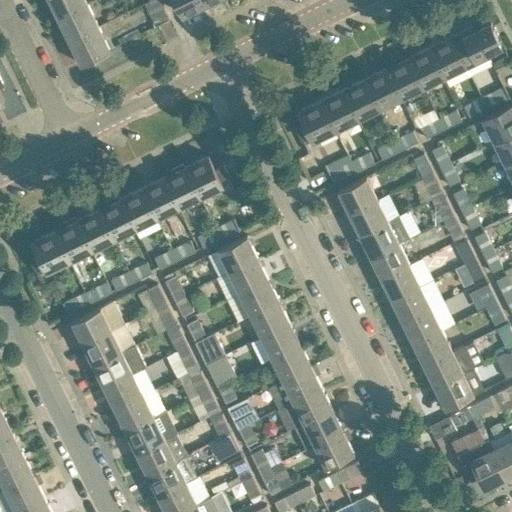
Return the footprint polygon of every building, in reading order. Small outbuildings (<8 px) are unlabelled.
[(51,0),(59,16),(88,1),(87,0),(51,0)] [(157,24),(170,18),(161,0),(147,0),(145,1),(157,24)] [(176,0),(182,12),(206,0),(176,0)] [(70,38),(99,24),(88,1),(59,16),(70,38)] [(476,26),(487,48),(502,41),(491,18),(476,26)] [(487,48),(476,26),(475,22),(473,23),(473,24),(452,34),(466,63),(489,52),(487,48)] [(81,61),(110,47),(99,24),(70,38),(81,61)] [(444,73),(466,63),(452,34),(430,45),(444,73)] [(423,84),(444,73),(430,45),(409,55),(423,84)] [(423,84),(409,55),(408,56),(406,53),(395,59),(396,61),(387,66),(401,95),(423,84)] [(492,60),(495,67),(506,61),(503,55),(492,60)] [(379,105),(401,95),(387,66),(365,77),(379,105)] [(475,82),(482,95),(487,106),(509,95),(498,72),(475,82)] [(358,116),(379,105),(365,77),(344,87),(358,116)] [(336,126),(358,116),(344,87),(322,98),(336,126)] [(470,114),(487,106),(482,95),(465,104),(470,114)] [(306,141),(336,126),(322,98),(301,108),(299,109),(306,123),(299,126),(297,122),(296,123),(310,151),(311,150),(306,141)] [(495,139),(511,130),(511,101),(484,116),(495,139)] [(438,117),(444,127),(462,119),(457,108),(438,117)] [(426,136),(444,127),(438,117),(421,125),(426,136)] [(401,149),(418,140),(413,129),(395,137),(401,149)] [(506,160),(511,157),(511,130),(495,139),(506,160)] [(383,158),(401,149),(395,137),(377,146),(383,158)] [(441,166),(452,161),(443,142),(432,148),(441,166)] [(357,170),(375,161),(370,150),(352,159),(357,170)] [(423,175),(433,170),(424,151),(414,157),(423,175)] [(234,188),(235,188),(222,160),(221,160),(222,164),(216,167),(209,153),(207,154),(207,155),(186,165),(200,193),(229,179),(234,188)] [(357,170),(352,159),(349,153),(327,164),(326,162),(325,162),(335,181),(357,170)] [(441,166),(449,182),(460,177),(452,161),(441,166)] [(200,193),(186,165),(185,165),(184,163),(172,168),(174,171),(164,175),(178,204),(200,193)] [(423,175),(431,193),(442,188),(433,170),(423,175)] [(349,211),(378,196),(367,174),(338,188),(349,211)] [(157,215),(178,204),(164,175),(143,186),(157,215)] [(135,225),(157,215),(143,186),(121,197),(135,225)] [(462,209),(473,204),(464,186),(453,191),(462,209)] [(135,225),(121,197),(120,197),(118,195),(107,200),(108,203),(99,207),(113,236),(135,225)] [(445,219),(455,214),(446,195),(435,200),(445,219)] [(360,232),(389,218),(378,196),(349,211),(360,232)] [(462,209),(471,227),(482,222),(473,204),(462,209)] [(92,247),(113,236),(99,207),(78,218),(92,247)] [(403,212),(410,231),(420,227),(413,208),(403,212)] [(371,254),(400,239),(411,234),(400,213),(389,218),(360,232),(371,254)] [(445,219),(455,239),(465,234),(455,214),(445,219)] [(78,218),(76,218),(75,216),(64,221),(65,224),(56,228),(70,257),(92,247),(78,218)] [(221,237),(240,228),(235,216),(234,216),(234,217),(216,226),(221,237)] [(204,246),(221,237),(216,226),(198,235),(204,246)] [(40,271),(70,257),(56,228),(35,239),(35,238),(33,239),(40,254),(33,257),(31,253),(30,254),(44,281),(45,281),(40,271)] [(484,253),(494,247),(486,229),(475,235),(484,253)] [(229,270),(259,255),(248,233),(218,247),(229,270)] [(173,247),(179,258),(196,249),(191,238),(173,247)] [(465,263),(476,257),(467,238),(456,243),(465,263)] [(381,275),(410,261),(400,239),(371,254),(381,275)] [(161,267),(179,258),(173,247),(155,256),(161,267)] [(484,253),(492,270),(503,264),(494,247),(484,253)] [(240,291),(269,277),(259,255),(229,270),(240,291)] [(465,263),(472,279),(484,273),(476,257),(465,263)] [(129,269),(135,280),(152,271),(146,260),(129,269)] [(392,297),(421,283),(410,261),(381,275),(392,297)] [(117,288),(135,280),(129,269),(112,278),(117,288)] [(174,297),(185,291),(176,273),(165,279),(174,297)] [(505,295),(511,291),(511,284),(507,273),(497,278),(505,295)] [(239,319),(251,313),(280,299),(269,277),(240,291),(228,297),(239,319)] [(86,290),(91,301),(109,292),(104,281),(86,290)] [(157,305),(167,300),(158,282),(148,288),(157,305)] [(487,306),(498,301),(489,282),(469,291),(477,308),(486,303),(487,306)] [(403,319),(432,304),(421,283),(392,297),(403,319)] [(468,289),(449,295),(452,306),(471,299),(468,289)] [(70,311),(91,301),(86,290),(64,300),(63,301),(69,312),(70,311)] [(174,297),(183,314),(194,309),(185,291),(174,297)] [(261,335),(291,320),(280,299),(251,313),(261,335)] [(167,300),(157,305),(165,323),(176,317),(167,300)] [(498,301),(487,306),(495,322),(507,318),(498,301)] [(413,340),(442,326),(432,304),(403,319),(413,340)] [(83,341),(112,327),(101,305),(72,319),(83,341)] [(195,339),(206,333),(198,317),(187,322),(195,339)] [(272,356),(301,342),(291,320),(261,335),(272,356)] [(177,349),(188,343),(180,326),(168,331),(177,349)] [(424,362),(453,348),(442,326),(413,340),(424,362)] [(497,353),(511,345),(511,329),(510,326),(500,331),(506,344),(495,349),(497,353)] [(94,363),(122,349),(112,327),(83,341),(94,363)] [(195,339),(205,358),(207,361),(226,351),(215,330),(207,334),(206,333),(195,339)] [(283,378),(312,363),(301,342),(272,356),(283,378)] [(453,348),(424,362),(435,384),(464,369),(485,359),(483,355),(474,360),(465,342),(453,348)] [(105,385),(133,371),(147,364),(136,343),(122,349),(94,363),(105,385)] [(188,371),(199,366),(188,343),(177,349),(188,371)] [(511,373),(511,345),(497,353),(495,354),(507,377),(511,373)] [(217,383),(228,378),(219,360),(209,365),(217,383)] [(280,406),(293,400),(323,385),(312,363),(283,378),(269,384),(280,406)] [(199,392),(210,387),(199,366),(188,371),(199,392)] [(446,406),(475,392),(464,369),(435,384),(446,406)] [(115,406),(144,392),(133,371),(105,385),(115,406)] [(217,383),(226,401),(237,396),(228,378),(217,383)] [(503,400),(511,395),(511,382),(497,390),(503,400)] [(304,421),(333,407),(323,385),(293,400),(304,421)] [(126,428),(166,408),(155,387),(144,392),(115,406),(126,428)] [(210,414),(221,409),(210,387),(199,392),(210,414)] [(477,413),(495,404),(490,393),(472,402),(477,413)] [(455,425),(477,413),(472,402),(450,413),(455,425)] [(239,427),(249,422),(241,403),(230,409),(239,427)] [(289,403),(279,407),(289,427),(298,423),(289,403)] [(315,443),(344,428),(333,407),(304,421),(315,443)] [(0,435),(13,429),(3,408),(0,408),(0,435)] [(137,450),(176,430),(166,408),(126,428),(137,450)] [(220,436),(231,430),(221,409),(210,414),(220,436)] [(239,427),(247,444),(258,439),(249,422),(239,427)] [(326,465),(355,451),(344,428),(315,443),(326,465)] [(508,475),(511,472),(511,428),(490,439),(493,446),(508,475)] [(0,462),(24,451),(13,429),(0,435),(0,462)] [(147,471),(187,452),(176,430),(137,450),(147,471)] [(231,430),(220,436),(209,442),(218,459),(240,448),(231,430)] [(493,446),(490,439),(489,438),(482,441),(458,452),(471,479),(480,475),(485,486),(508,475),(493,446)] [(260,470),(271,464),(262,446),(251,452),(260,470)] [(0,475),(6,487),(35,473),(24,451),(0,462),(0,475)] [(158,493),(186,479),(198,473),(187,452),(147,471),(158,493)] [(242,480),(253,474),(244,455),(233,461),(239,474),(227,480),(229,485),(241,479),(242,480)] [(336,469),(341,480),(364,469),(358,458),(336,469)] [(260,470),(271,492),(283,486),(271,464),(260,470)] [(323,489),(341,480),(336,469),(318,478),(323,489)] [(8,511),(16,509),(45,494),(35,473),(6,487),(0,489),(0,501),(5,511),(8,511)] [(253,474),(242,480),(250,497),(261,491),(253,474)] [(167,511),(173,511),(197,501),(186,479),(158,493),(167,511)] [(293,490),(298,501),(316,492),(310,482),(293,490)] [(280,510),(298,501),(293,490),(275,499),(280,510)] [(384,511),(380,501),(374,490),(352,501),(357,511),(384,511)] [(17,511),(53,511),(45,494),(16,509),(17,511)] [(220,511),(212,494),(197,502),(197,501),(173,511),(220,511)] [(357,511),(352,501),(330,511),(357,511)] [(249,511),(271,511),(267,503),(249,511)]
